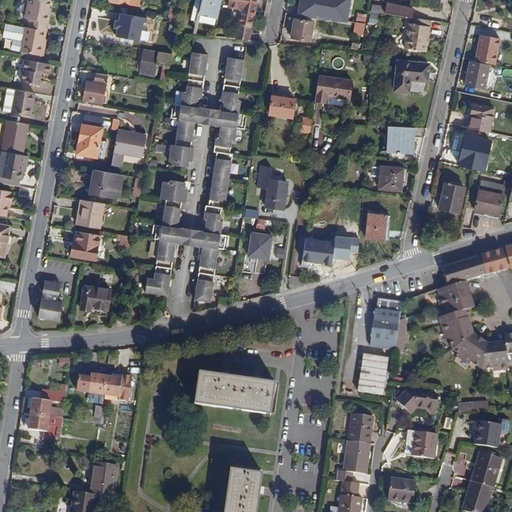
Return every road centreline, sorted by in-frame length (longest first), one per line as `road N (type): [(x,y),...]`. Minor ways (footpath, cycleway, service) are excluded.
road 1 (residential): [(81,0),(20,345)]
road 2 (residential): [(177,327),(218,48)]
road 3 (residential): [(415,264),(409,252),(463,0)]
road 4 (residential): [(304,297),(276,511)]
road 5 (tertiary): [(20,345),(177,327)]
road 6 (residential): [(20,345),(0,485)]
road 7 (tertiary): [(177,327),(304,297)]
